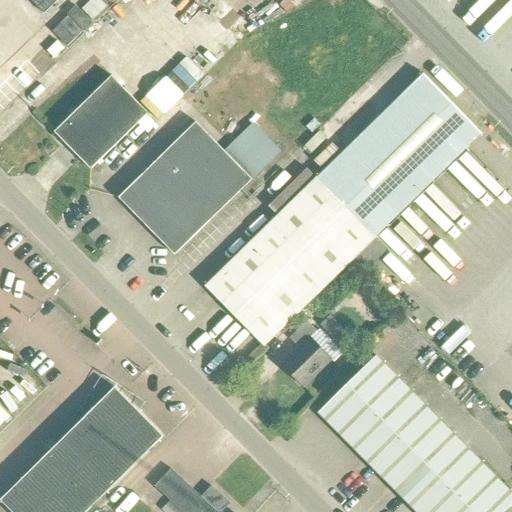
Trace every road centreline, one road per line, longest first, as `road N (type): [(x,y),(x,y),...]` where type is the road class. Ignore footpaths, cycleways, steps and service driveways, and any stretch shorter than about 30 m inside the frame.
road 1 (unclassified): [(0,187),(322,511)]
road 2 (unclassified): [(511,117),(397,0)]
